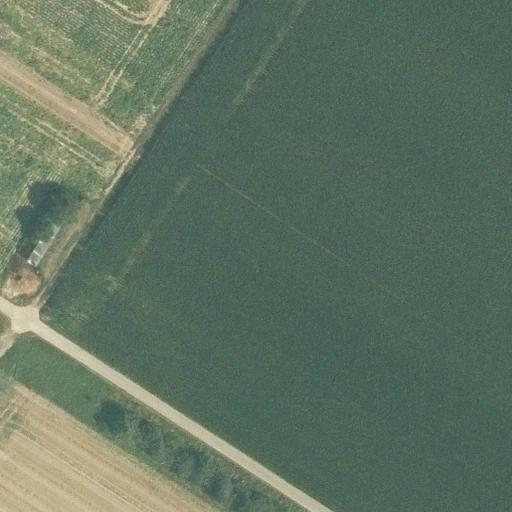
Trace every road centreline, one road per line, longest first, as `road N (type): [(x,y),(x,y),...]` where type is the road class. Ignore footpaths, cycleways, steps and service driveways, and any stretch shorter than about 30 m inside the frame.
road 1 (track): [(21,322),(262,0)]
road 2 (track): [(311,511),(0,308)]
